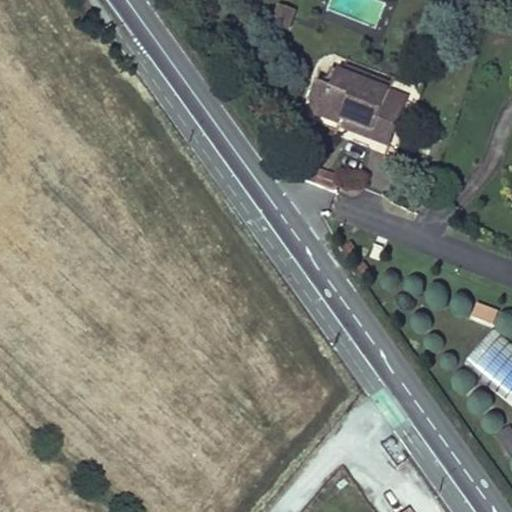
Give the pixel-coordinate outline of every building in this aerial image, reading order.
[(296,14),(284,9),(278,26),(290,31),(296,14)] [(354,73),(339,67),(336,76),(351,82),(354,73)] [(351,82),(336,76),(322,70),(316,85),(309,82),(304,96),(310,108),(332,119),(367,134),(369,127),(388,135),(401,103),(383,96),(369,90),(373,81),(354,73),(351,82)] [(386,87),(373,81),(369,90),(383,96),(386,87)] [(367,134),(332,119),(329,128),(382,151),(388,135),(369,127),(367,134)] [(509,330),(511,323),(511,317),(495,311),(491,323),(509,330)] [(511,343),(497,330),(465,368),(511,406),(511,343)] [(511,429),(499,435),(509,458),(511,456),(511,429)]
